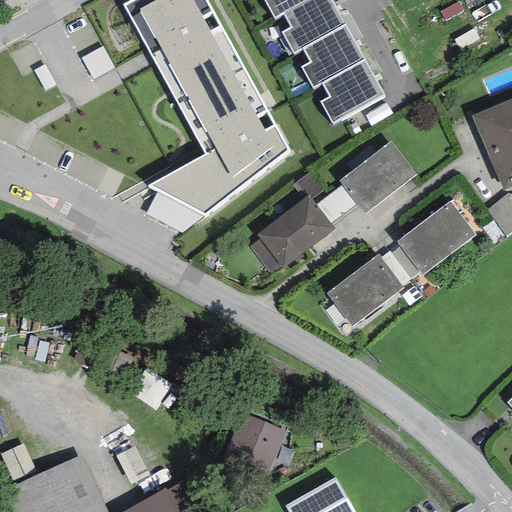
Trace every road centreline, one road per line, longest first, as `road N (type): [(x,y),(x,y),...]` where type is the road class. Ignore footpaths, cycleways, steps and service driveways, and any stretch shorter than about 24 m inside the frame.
road 1 (residential): [(251,313),(371,385),(499,499)]
road 2 (residential): [(0,185),(251,313)]
road 3 (unclassified): [(251,313),(478,160)]
